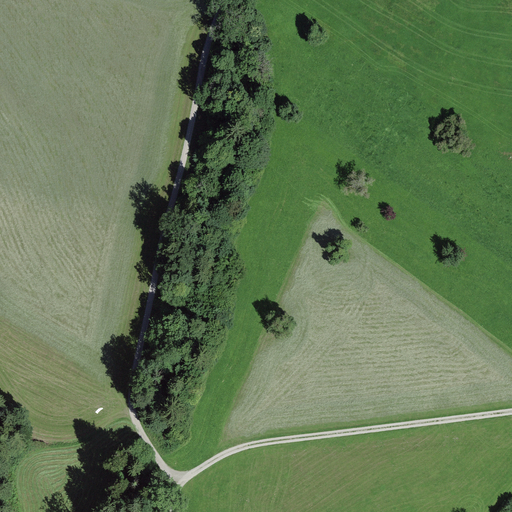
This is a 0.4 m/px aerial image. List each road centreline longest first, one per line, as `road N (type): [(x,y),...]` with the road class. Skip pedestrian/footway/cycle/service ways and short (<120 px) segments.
road 1 (track): [(166,511),(178,482),(161,468),(127,402),(224,0)]
road 2 (track): [(511,409),(239,446),(178,482)]
